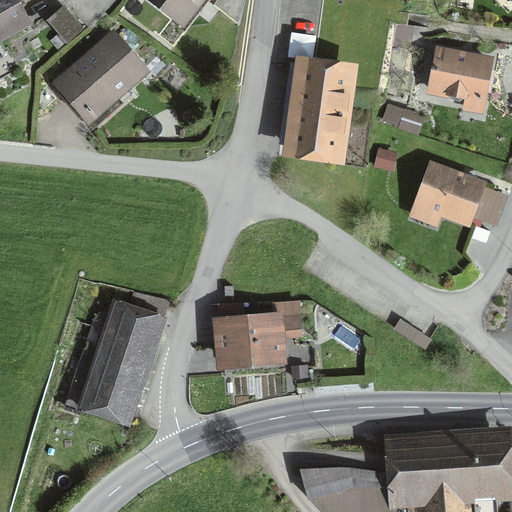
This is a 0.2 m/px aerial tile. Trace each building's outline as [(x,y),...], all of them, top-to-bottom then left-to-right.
[(0,0),(0,38),(28,23),(17,4),(23,0),(0,0)] [(158,0),(184,20),(199,0),(158,0)] [(49,20),(67,41),(81,29),(63,8),(49,20)] [(113,39),(62,83),(90,115),(140,71),(113,39)] [(459,101),(465,97),(482,100),(489,61),(439,51),(431,90),(447,94),(451,100),(459,101)] [(338,156),(349,71),(302,65),(298,98),(290,98),(287,117),(295,119),(291,147),(291,149),(338,156)] [(466,221),(480,184),(433,166),(419,204),(466,221)] [(233,286),(225,286),(225,296),(233,295),(233,286)] [(128,311),(111,304),(95,316),(73,381),(64,378),(56,402),(81,411),(84,404),(126,419),(159,321),(166,300),(134,292),(128,311)] [(224,360),(279,355),(277,335),(299,333),(296,301),(273,303),(275,320),(221,325),(224,360)] [(243,316),(242,303),(219,304),(220,318),(243,316)] [(409,507),(408,511),(479,511),(479,505),(463,506),(462,491),(490,489),(504,488),(503,473),(501,439),(391,447),(393,483),(353,484),(351,468),(302,470),(309,496),(325,511),(393,511),(394,508),(409,507)] [(511,511),(511,472),(503,473),(504,488),(490,489),(491,507),(507,505),(507,511),(511,511)]
